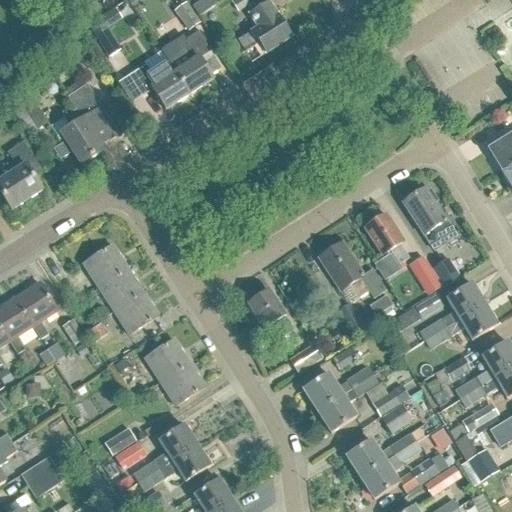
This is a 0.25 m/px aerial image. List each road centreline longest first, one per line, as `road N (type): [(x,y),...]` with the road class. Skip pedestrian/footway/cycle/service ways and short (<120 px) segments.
road 1 (residential): [(120,187),(362,28)]
road 2 (residential): [(436,141),(193,296)]
road 3 (residential): [(294,511),(273,425),(193,296)]
road 4 (residential): [(511,265),(436,141)]
road 5 (residential): [(0,262),(120,187)]
road 6 (residential): [(436,141),(362,28)]
road 7 (residential): [(193,296),(120,187)]
